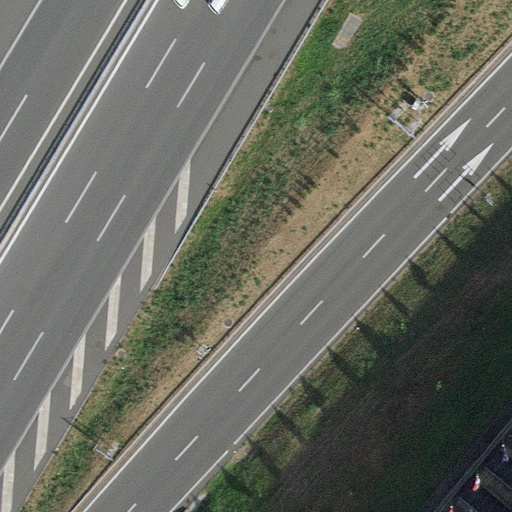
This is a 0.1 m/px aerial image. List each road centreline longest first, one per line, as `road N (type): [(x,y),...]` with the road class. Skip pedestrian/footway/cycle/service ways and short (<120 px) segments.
road 1 (motorway): [(127,511),(511,99)]
road 2 (motorway): [(0,361),(216,0)]
road 3 (motorway): [(65,0),(0,113)]
